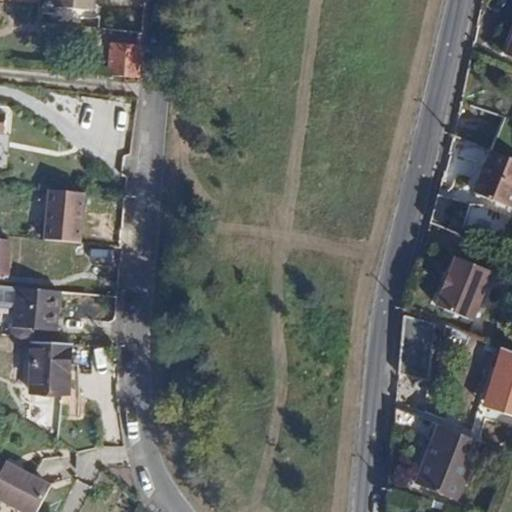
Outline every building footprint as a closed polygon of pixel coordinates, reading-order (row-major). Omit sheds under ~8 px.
[(94,0),(55,0),(55,8),(93,12),(94,0)] [(112,44),(110,75),(139,78),(140,73),(142,47),(112,44)] [(511,158),(492,151),(476,193),(511,207),(511,158)] [(87,243),(90,194),(51,191),(49,240),(87,243)] [(441,192),(433,219),(463,231),(472,204),(441,192)] [(0,274),(14,275),(16,241),(0,239),(0,274)] [(455,258),(435,308),(472,322),(491,273),(455,258)] [(21,286),(17,338),(28,339),(51,341),(51,331),(61,332),(65,291),(21,286)] [(396,355),(392,371),(425,376),(430,326),(402,314),(396,355)] [(69,343),(66,342),(33,343),(32,365),(70,364),(69,352),(69,343)] [(511,370),(508,369),(495,412),(511,417),(511,370)] [(477,440),(393,407),(391,423),(430,440),(414,483),(455,499),(477,440)] [(0,497),(33,511),(42,511),(56,481),(8,460),(0,478),(0,497)]
